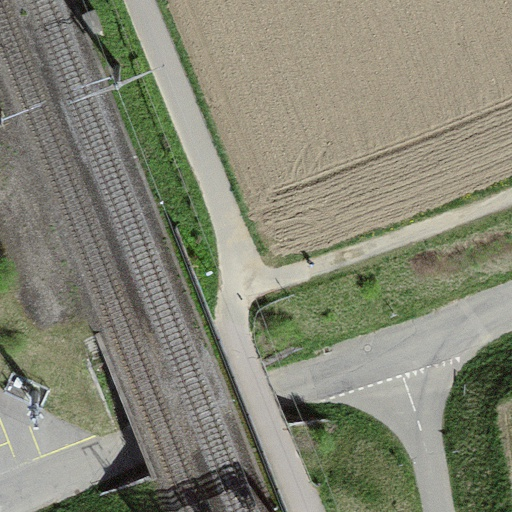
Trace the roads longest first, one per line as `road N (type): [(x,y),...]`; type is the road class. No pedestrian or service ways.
road 1 (unclassified): [(0,511),(398,360)]
road 2 (track): [(511,199),(272,289),(242,285)]
road 3 (unclassified): [(433,511),(398,360)]
road 4 (unclassified): [(398,360),(511,308)]
